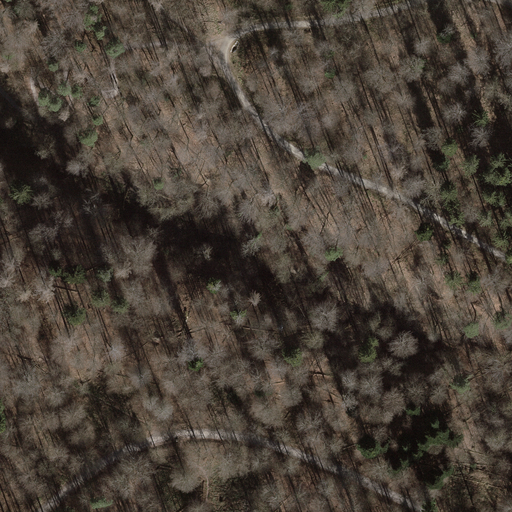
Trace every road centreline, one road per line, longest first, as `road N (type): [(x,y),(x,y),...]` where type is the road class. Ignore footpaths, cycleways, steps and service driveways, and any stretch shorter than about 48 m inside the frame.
road 1 (track): [(40,511),(112,456),(161,435),(200,431),(319,458),(427,511)]
road 2 (track): [(223,52),(238,92),(274,135),(511,260)]
road 3 (track): [(428,0),(341,21),(264,25),(234,36),(223,52)]
